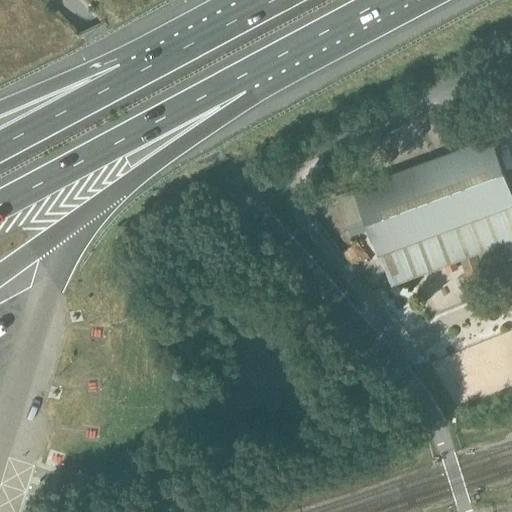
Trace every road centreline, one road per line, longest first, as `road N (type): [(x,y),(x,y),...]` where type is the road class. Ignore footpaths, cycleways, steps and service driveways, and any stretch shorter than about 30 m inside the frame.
road 1 (unclassified): [(463,511),(432,418),(382,340),(64,0)]
road 2 (unknown): [(94,210),(71,453),(55,479),(21,502),(0,502)]
road 3 (motorway): [(0,207),(243,78)]
road 4 (motorway): [(94,210),(243,78)]
road 5 (motorway): [(243,78),(391,0)]
road 6 (motorway): [(276,0),(130,77)]
road 7 (motorway): [(130,77),(0,146)]
road 8 (motorway): [(130,77),(0,118)]
